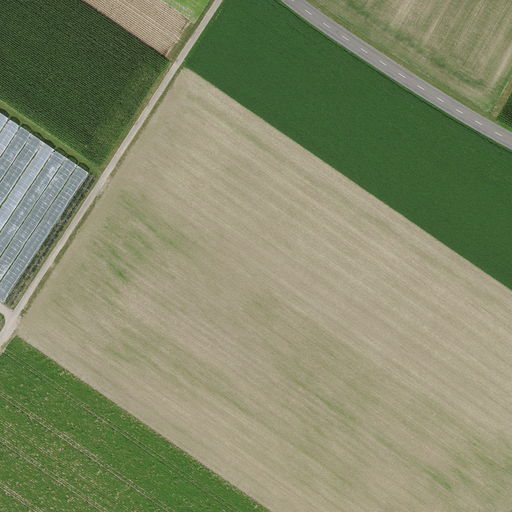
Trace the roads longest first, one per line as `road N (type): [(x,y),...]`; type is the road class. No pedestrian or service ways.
road 1 (track): [(0,340),(220,0)]
road 2 (tertiary): [(511,141),(293,0)]
